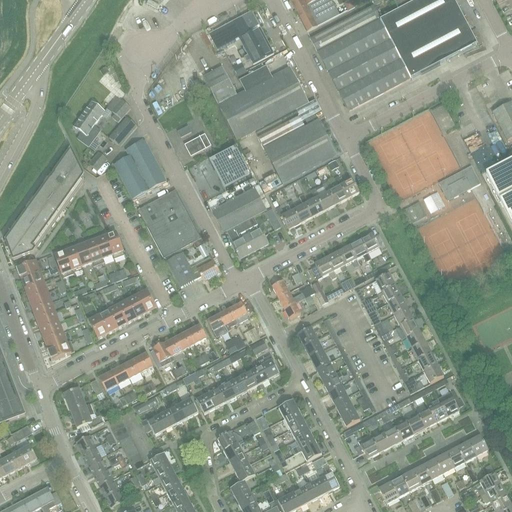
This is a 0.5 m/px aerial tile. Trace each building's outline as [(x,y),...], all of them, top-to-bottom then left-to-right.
[(289,0),(303,25),(307,34),(318,28),(340,17),(331,0),(289,0)] [(412,81),(478,46),(453,0),(422,0),(381,22),(412,81)] [(392,0),(399,11),(420,0),(392,0)] [(351,1),(344,5),(348,12),(355,9),(351,1)] [(374,7),(311,40),(318,54),(380,22),(381,21),(374,7)] [(251,62),(253,67),(274,55),(252,13),(209,36),(217,51),(239,40),(248,57),(245,59),(247,64),(251,62)] [(380,22),(318,54),(349,114),(411,82),(380,22)] [(238,143),(264,128),(246,93),(237,98),(222,69),(204,79),(238,143)] [(246,93),(264,128),(309,105),(290,70),(273,79),(267,69),(248,79),(240,83),(246,93)] [(453,99),(458,108),(463,106),(458,96),(453,99)] [(118,125),(121,121),(131,110),(122,102),(112,113),(115,116),(112,119),(118,125)] [(82,118),(75,129),(82,135),(78,140),(89,149),(90,149),(94,142),(101,132),(98,130),(95,128),(95,127),(105,114),(92,104),(82,118)] [(511,104),(493,114),(508,143),(511,140),(511,104)] [(109,140),(120,149),(137,128),(127,119),(109,140)] [(264,151),(283,186),(283,187),(337,158),(318,123),(264,151)] [(188,128),(178,133),(181,140),(192,134),(188,128)] [(205,136),(185,147),(191,159),(211,148),(205,136)] [(129,158),(114,166),(133,202),(148,194),(167,184),(163,176),(159,170),(150,151),(145,142),(126,152),(129,158)] [(236,149),(210,162),(225,192),(251,178),(236,149)] [(33,255),(86,182),(71,153),(7,243),(14,263),(33,255)] [(99,154),(89,166),(97,173),(107,161),(99,154)] [(511,161),(486,175),(500,202),(511,195),(511,161)] [(336,162),(329,166),(332,172),(339,168),(336,162)] [(470,168),(439,185),(449,203),(479,187),(481,186),(479,183),(471,167),(470,168)] [(340,187),(348,201),(360,195),(352,181),(343,186),(339,178),(335,180),(339,188),(340,187)] [(329,193),(336,207),(348,201),(340,187),(339,188),(332,192),(328,184),(323,186),(327,194),(329,193)] [(317,199),(324,213),(336,207),(329,193),(327,194),(320,198),(316,190),(311,193),(315,200),(317,199)] [(227,233),(233,245),(242,240),(240,236),(258,226),(254,219),(267,213),(256,191),(213,213),(224,235),(227,233)] [(165,260),(181,252),(181,251),(196,244),(202,241),(176,192),(139,212),(164,260),(165,260)] [(511,195),(500,202),(511,224),(511,195)] [(305,205),(313,220),(324,213),(317,199),(315,200),(308,204),(304,196),(299,199),(303,206),(305,205)] [(294,212),(301,226),(313,220),(305,205),(303,206),(297,210),(293,202),(288,205),(292,213),(294,212)] [(420,203),(404,212),(411,226),(427,217),(420,203)] [(289,232),(301,226),(294,212),(292,213),(285,217),(281,209),(276,211),(280,220),(282,219),(289,232)] [(260,231),(242,240),(233,245),(241,260),(268,246),(260,231)] [(106,239),(115,261),(125,257),(116,235),(106,239)] [(361,242),(369,256),(380,250),(382,253),(387,250),(380,236),(375,239),(373,236),(361,242)] [(96,242),(103,261),(113,257),(115,261),(106,239),(96,242)] [(202,241),(196,244),(198,249),(203,246),(204,246),(202,241)] [(86,246),(93,265),(94,269),(104,265),(103,261),(96,242),(86,246)] [(350,248),(357,262),(363,259),(366,264),(372,262),(369,256),(361,242),(350,248)] [(75,250),(83,269),(93,265),(86,246),(75,250)] [(338,254),(346,268),(352,265),(357,262),(350,248),(338,254)] [(65,254),(74,277),(72,273),(83,269),(75,250),(65,254)] [(167,263),(181,290),(197,281),(191,269),(183,254),(181,252),(165,260),(167,263)] [(64,281),(74,277),(65,254),(55,258),(64,281)] [(338,254),(327,260),(334,274),(341,271),(343,274),(348,272),(346,268),(338,254)] [(210,260),(191,269),(197,281),(202,279),(204,283),(220,275),(217,270),(213,261),(212,260),(211,259),(210,260)] [(319,282),(323,280),(329,277),(332,282),(337,279),(334,274),(327,260),(315,266),(316,268),(312,270),(319,282)] [(21,280),(22,281),(41,274),(44,273),(40,263),(18,271),(18,272),(21,280)] [(389,266),(377,272),(379,276),(391,270),(389,266)] [(377,272),(366,278),(368,283),(379,276),(377,272)] [(22,281),(26,291),(45,284),(41,274),(22,281)] [(298,275),(293,278),(297,286),(302,283),(298,275)] [(376,283),(372,286),(377,295),(378,297),(382,294),(396,287),(390,275),(376,283)] [(366,278),(354,284),(356,289),(368,283),(366,278)] [(273,289),(279,300),(289,295),(283,283),(273,289)] [(26,291),(29,302),(48,294),(45,284),(26,291)] [(354,284),(343,290),(345,294),(356,289),(354,284)] [(289,295),(279,300),(284,311),(295,306),(304,301),(310,298),(315,295),(311,287),(306,290),(300,293),(302,296),(292,301),(289,295)] [(383,297),(388,306),(402,299),(396,287),(382,294),(383,297)] [(323,292),(317,296),(323,307),(328,304),(329,304),(337,299),(341,297),(345,294),(343,290),(332,296),(331,295),(326,298),(323,292)] [(362,305),(366,303),(360,291),(356,293),(362,305)] [(138,298),(147,316),(157,310),(147,293),(138,298)] [(29,302),(33,312),(52,305),(48,294),(29,302)] [(128,303),(137,321),(147,316),(138,298),(128,303)] [(314,305),(310,298),(304,301),(308,308),(314,305)] [(388,306),(394,317),(408,310),(402,299),(388,306)] [(366,303),(362,305),(368,316),(377,311),(371,300),(366,303)] [(118,308),(128,326),(137,321),(128,303),(118,308)] [(33,312),(37,322),(56,315),(52,305),(33,312)] [(116,305),(107,310),(109,313),(118,331),(128,326),(118,308),(116,305)] [(242,305),(231,311),(237,322),(238,325),(239,326),(250,320),(248,316),(242,305)] [(288,310),(284,311),(290,323),(301,317),(299,312),(296,307),(295,306),(288,310)] [(97,315),(108,336),(109,336),(118,331),(109,313),(107,310),(97,315)] [(394,317),(400,329),(414,321),(408,310),(394,317)] [(219,317),(228,333),(232,331),(231,329),(238,325),(231,311),(219,317)] [(368,316),(374,328),(381,324),(378,317),(380,316),(377,311),(368,316)] [(37,322),(41,332),(60,325),(56,315),(37,322)] [(99,341),(108,336),(97,315),(87,320),(99,341)] [(208,323),(217,340),(222,337),(219,331),(225,328),(228,333),(219,317),(208,323)] [(324,324),(336,346),(340,344),(328,321),(324,324)] [(406,340),(420,332),(414,321),(400,329),(403,335),(406,340)] [(374,328),(380,339),(390,334),(387,328),(384,330),(381,324),(374,328)] [(41,332),(45,342),(64,335),(60,325),(41,332)] [(188,333),(195,347),(207,341),(200,327),(188,333)] [(258,336),(255,330),(247,334),(250,340),(258,336)] [(298,337),(304,348),(318,341),(312,330),(298,337)] [(420,332),(406,340),(412,351),(426,344),(420,332)] [(177,339),(184,353),(195,347),(188,333),(177,339)] [(380,339),(386,351),(390,348),(388,343),(393,340),(390,334),(380,339)] [(64,335),(45,342),(48,352),(67,345),(67,344),(64,335)] [(232,342),(238,352),(246,348),(244,344),(243,344),(240,338),(232,342)] [(165,346),(172,359),(184,353),(177,339),(165,346)] [(304,348),(310,360),(324,353),(318,341),(304,348)] [(238,352),(232,342),(225,346),(228,352),(236,348),(238,352)] [(262,343),(251,348),(254,355),(255,357),(257,356),(268,350),(264,342),(262,343)] [(67,345),(48,352),(48,353),(49,354),(48,354),(51,362),(52,362),(52,363),(71,356),(72,355),(75,354),(71,344),(71,343),(68,345),(67,345)] [(336,346),(342,359),(346,356),(340,344),(336,346)] [(412,351),(418,363),(432,356),(426,344),(412,351)] [(153,352),(160,365),(163,369),(174,363),(172,359),(165,346),(153,352)] [(390,348),(386,351),(392,362),(396,359),(394,355),(398,353),(395,346),(393,347),(390,348)] [(236,348),(228,352),(230,355),(230,356),(238,352),(236,348)] [(0,423),(1,426),(25,417),(0,350),(0,423)] [(240,354),(243,360),(249,357),(246,351),(240,354)] [(310,360),(316,372),(330,365),(324,353),(310,360)] [(240,354),(229,360),(232,366),(243,360),(240,354)] [(134,362),(142,375),(154,369),(146,355),(134,362)] [(201,358),(205,365),(210,363),(206,355),(201,358)] [(342,359),(347,367),(344,368),(345,371),(352,368),(346,356),(342,359)] [(432,356),(418,363),(424,374),(438,367),(432,356)] [(271,357),(259,364),(261,367),(269,382),(280,376),(272,362),(273,361),(271,357)] [(200,368),(205,365),(201,358),(196,361),(200,368)] [(392,362),(398,373),(402,371),(396,359),(392,362)] [(219,365),(222,371),(232,366),(229,360),(219,365)] [(123,368),(130,381),(142,375),(134,362),(123,368)] [(216,374),(222,371),(219,365),(213,368),(216,374)] [(330,365),(316,372),(322,383),(336,376),(330,365)] [(178,370),(182,378),(187,375),(183,367),(178,370)] [(260,368),(250,373),(258,388),(268,383),(269,382),(261,367),(260,368)] [(424,374),(430,386),(444,379),(438,367),(424,374)] [(112,374),(119,387),(130,381),(123,368),(112,374)] [(348,370),(354,381),(359,379),(352,368),(345,371),(345,372),(348,370)] [(177,380),(182,378),(178,370),(173,373),(177,380)] [(196,374),(199,380),(205,377),(202,371),(196,374)] [(398,373),(404,385),(408,383),(402,371),(399,373),(398,373)] [(250,373),(240,379),(247,394),(250,392),(258,388),(250,373)] [(107,394),(119,387),(112,374),(100,380),(107,394)] [(184,381),(183,381),(187,387),(194,383),(199,381),(199,380),(196,374),(192,376),(191,377),(184,381)] [(336,376),(322,383),(327,392),(328,395),(343,388),(339,380),(343,378),(341,374),(340,374),(336,376)] [(232,379),(227,381),(229,384),(233,392),(237,399),(247,394),(240,379),(239,379),(238,380),(234,382),(232,379)] [(354,381),(360,393),(365,391),(359,379),(354,381)] [(411,397),(418,393),(415,388),(418,386),(414,380),(408,383),(404,385),(411,397)] [(97,398),(103,395),(97,382),(90,385),(97,398)] [(443,382),(432,389),(434,392),(445,386),(443,382)] [(151,392),(152,394),(157,391),(153,384),(148,386),(151,392)] [(229,385),(218,390),(226,405),(237,399),(233,392),(229,384),(229,385)] [(170,388),(173,393),(179,390),(176,385),(170,388)] [(147,397),(152,394),(151,392),(148,386),(143,389),(147,397)] [(206,392),(206,393),(207,396),(209,400),(215,411),(226,405),(218,390),(216,387),(206,392)] [(328,395),(334,406),(349,399),(343,388),(328,395)] [(432,389),(420,395),(422,399),(434,392),(432,389)] [(65,396),(71,413),(87,408),(80,391),(65,396)] [(358,402),(361,407),(371,402),(365,391),(360,393),(363,399),(358,402)] [(130,396),(125,399),(127,402),(129,406),(134,403),(138,401),(137,399),(134,394),(130,396)] [(449,394),(438,401),(441,405),(445,413),(448,420),(460,413),(452,399),(449,394)] [(420,395),(409,401),(411,405),(422,399),(420,395)] [(204,417),(215,411),(207,396),(201,399),(200,397),(195,399),(204,417)] [(150,402),(155,410),(158,408),(157,406),(161,404),(158,398),(150,402)] [(123,409),(129,406),(125,399),(120,401),(123,409)] [(334,406),(340,418),(355,410),(349,399),(334,406)] [(180,407),(187,421),(199,415),(191,400),(180,407)] [(409,401),(398,407),(400,411),(407,407),(411,405),(409,401)] [(134,410),(138,417),(139,416),(140,418),(146,415),(145,413),(153,408),(155,410),(150,402),(134,410)] [(279,410),(285,421),(300,413),(294,402),(279,410)] [(369,410),(373,416),(377,414),(371,402),(361,407),(364,413),(369,410)] [(427,407),(429,412),(437,426),(448,420),(445,413),(441,405),(434,409),(431,404),(431,405),(427,407)] [(169,412),(177,427),(187,421),(180,407),(169,412)] [(388,417),(391,422),(396,420),(393,414),(400,411),(398,407),(386,413),(388,417)] [(73,413),(71,413),(77,430),(80,429),(88,426),(91,432),(104,425),(100,417),(96,420),(95,420),(92,422),(91,420),(90,417),(87,408),(73,413)] [(340,418),(347,430),(361,422),(355,410),(340,418)] [(157,415),(166,432),(177,427),(169,412),(159,418),(157,415)] [(418,418),(425,432),(437,426),(429,412),(418,418)] [(285,421),(290,432),(305,424),(300,413),(285,421)] [(386,413),(375,419),(377,423),(388,417),(386,413)] [(141,425),(147,435),(152,432),(155,438),(166,432),(157,415),(153,417),(155,420),(148,423),(147,421),(141,425)] [(109,423),(112,429),(122,423),(120,417),(109,423)] [(257,422),(263,432),(269,429),(263,418),(257,422)] [(406,424),(414,438),(425,432),(418,418),(406,424)] [(375,419),(363,425),(365,429),(377,423),(375,419)] [(122,423),(112,429),(115,434),(125,429),(122,423)] [(254,437),(256,437),(260,434),(255,423),(248,426),(254,437)] [(290,432),(296,443),(311,435),(305,424),(290,432)] [(395,430),(402,444),(414,438),(406,424),(395,430)] [(363,425),(352,431),(353,434),(353,435),(365,429),(363,425)] [(125,429),(115,434),(117,439),(128,434),(125,429)] [(269,429),(263,432),(266,438),(269,443),(271,442),(274,440),(273,439),(273,438),(273,437),(269,429)] [(384,436),(391,450),(402,444),(395,430),(384,436)] [(15,437),(12,439),(14,443),(15,445),(18,444),(30,437),(27,431),(15,437)] [(128,434),(117,439),(120,445),(131,439),(128,434)] [(233,434),(218,442),(224,453),(239,445),(244,443),(241,438),(234,434),(233,434)] [(302,453),(302,454),(317,446),(311,435),(296,443),(299,448),(292,452),(295,457),(302,453)] [(111,436),(106,439),(108,443),(111,448),(116,445),(114,440),(112,436),(111,436)] [(372,442),(380,456),(391,450),(384,436),(372,442)] [(360,448),(355,451),(359,458),(364,455),(368,462),(380,456),(372,442),(370,437),(358,443),(360,448)] [(77,445),(83,457),(96,450),(90,438),(77,445)] [(469,444),(477,459),(489,453),(481,438),(469,444)] [(120,445),(123,450),(134,445),(131,439),(120,445)] [(258,442),(260,447),(266,445),(263,439),(258,442)] [(272,449),(277,446),(274,440),(271,442),(269,443),(272,449)] [(458,450),(466,465),(477,459),(469,444),(458,450)] [(134,445),(123,450),(126,456),(136,450),(134,445)] [(224,453),(229,464),(244,456),(239,445),(224,453)] [(269,450),(266,445),(260,447),(263,453),(269,450)] [(302,454),(307,464),(322,456),(317,446),(302,454)] [(30,447),(19,452),(19,453),(27,467),(37,461),(30,447)] [(83,457),(89,468),(102,461),(96,450),(83,457)] [(136,450),(126,456),(128,461),(139,455),(136,450)] [(447,456),(455,471),(466,465),(458,450),(447,456)] [(9,458),(16,473),(27,467),(19,453),(9,458)] [(0,466),(6,478),(16,473),(9,458),(3,461),(0,455),(0,466)] [(139,455),(128,461),(131,466),(142,461),(139,455)] [(150,464),(156,474),(170,466),(165,456),(150,464)] [(229,464),(235,475),(250,467),(244,456),(229,464)] [(435,461),(443,477),(455,471),(447,456),(435,461)] [(313,465),(312,465),(316,471),(317,473),(321,480),(328,495),(329,495),(340,489),(332,474),(326,477),(323,470),(322,468),(327,465),(324,459),(313,465)] [(89,468),(94,479),(108,472),(102,461),(89,468)] [(131,466),(133,471),(134,473),(145,467),(142,461),(131,466)] [(274,461),(269,463),(270,466),(272,469),(276,467),(277,466),(274,461)] [(285,461),(280,464),(280,465),(283,469),(288,467),(286,462),(285,461)] [(424,467),(432,483),(443,477),(435,461),(424,467)] [(159,480),(155,482),(157,486),(161,484),(161,485),(176,477),(170,466),(156,474),(159,480)] [(272,469),(269,470),(269,471),(272,469),(275,474),(276,473),(280,471),(277,466),(276,467),(272,469)] [(231,491),(237,502),(251,494),(245,483),(256,478),(250,467),(235,475),(241,486),(231,491)] [(302,470),(305,476),(310,473),(308,467),(302,470)] [(413,473),(421,488),(432,483),(424,467),(413,473)] [(486,469),(489,476),(494,474),(491,467),(486,469)] [(466,471),(470,478),(475,476),(471,469),(466,471)] [(299,479),(305,476),(302,470),(297,473),(299,479)] [(94,479),(100,490),(114,482),(108,472),(94,479)] [(402,479),(410,494),(421,488),(413,473),(402,479)] [(137,477),(139,483),(145,480),(142,475),(137,477)] [(279,479),(282,485),(287,482),(284,476),(283,477),(279,479)] [(478,482),(475,476),(470,478),(473,485),(478,482)] [(480,484),(483,490),(479,493),(481,498),(501,487),(495,476),(480,484)] [(161,485),(167,496),(182,488),(176,477),(161,485)] [(134,479),(129,482),(131,487),(133,491),(139,489),(137,484),(134,479)] [(279,479),(274,482),(277,488),(282,485),(279,479)] [(391,485),(399,500),(410,494),(402,479),(391,485)] [(148,486),(145,480),(139,483),(142,489),(148,486)] [(321,480),(310,486),(318,501),(328,495),(321,480)] [(100,490),(105,500),(119,493),(114,482),(100,490)] [(456,485),(460,492),(464,489),(461,482),(456,485)] [(442,487),(448,499),(454,496),(447,484),(442,487)] [(391,485),(379,491),(380,493),(381,495),(387,505),(387,506),(399,500),(391,485)] [(300,491),(308,506),(318,501),(310,486),(300,491)] [(501,487),(481,498),(485,505),(488,505),(491,504),(492,507),(507,499),(501,487)] [(167,496),(171,503),(169,504),(171,507),(188,498),(182,488),(167,496)] [(430,493),(437,505),(443,502),(436,490),(430,493)] [(42,495),(36,498),(43,510),(43,511),(49,511),(56,507),(54,504),(51,497),(48,491),(41,494),(42,495)] [(289,497),(296,511),(308,506),(300,491),(289,497)] [(105,500),(111,511),(125,504),(119,493),(105,500)] [(56,494),(51,497),(54,504),(56,507),(57,507),(62,504),(56,494)] [(237,502),(241,511),(243,511),(257,505),(251,494),(237,502)] [(150,498),(153,503),(159,500),(156,495),(150,498)] [(475,495),(463,501),(466,507),(478,500),(475,495)] [(419,499),(426,511),(432,508),(425,496),(419,499)] [(23,503),(23,504),(27,511),(39,511),(43,510),(36,498),(36,497),(35,497),(29,500),(30,501),(24,504),(23,503)] [(266,500),(267,503),(269,506),(274,503),(271,497),(266,500)] [(282,511),(296,511),(289,497),(278,503),(282,511)] [(171,508),(173,507),(175,511),(187,511),(193,509),(188,498),(171,507),(171,508)] [(492,507),(494,511),(508,511),(511,510),(511,507),(507,499),(492,507)] [(408,505),(412,511),(419,511),(414,502),(408,505)]
